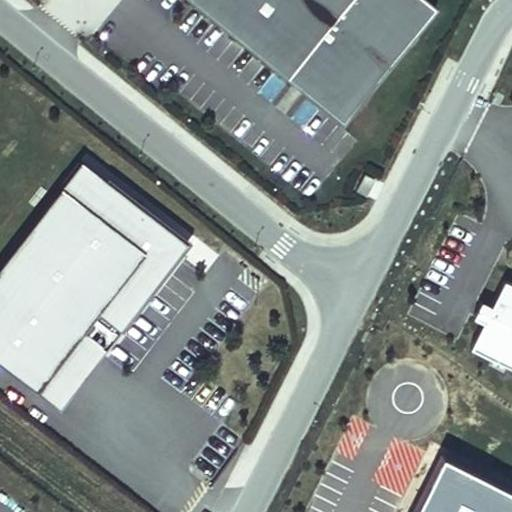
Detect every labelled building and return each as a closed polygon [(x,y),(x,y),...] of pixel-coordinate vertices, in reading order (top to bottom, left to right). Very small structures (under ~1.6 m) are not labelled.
[(433,8),(422,0),(185,0),(291,85),(294,81),(338,118),(368,82),(372,85),(433,8)] [(103,352),(175,260),(150,241),(161,227),(79,163),(0,264),(0,366),(35,393),(80,335),(103,352)] [(365,195),(374,178),(365,173),(356,190),(365,195)] [(186,246),(161,227),(150,241),(175,260),(186,246)] [(511,285),(502,280),(488,307),(478,302),(471,316),(481,321),(468,348),(511,369),(511,285)] [(58,411),(103,352),(80,335),(35,393),(58,411)] [(511,511),(511,494),(444,459),(416,511),(511,511)]
